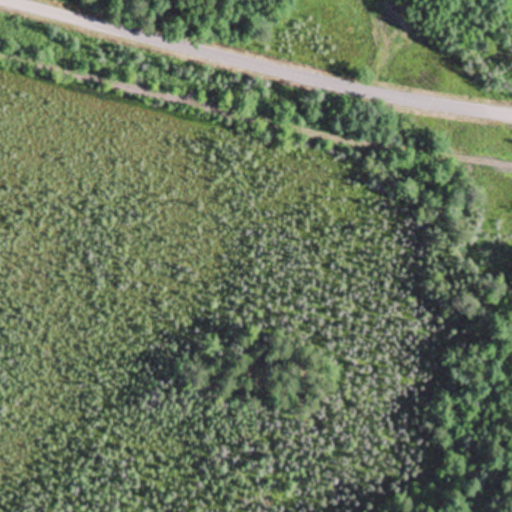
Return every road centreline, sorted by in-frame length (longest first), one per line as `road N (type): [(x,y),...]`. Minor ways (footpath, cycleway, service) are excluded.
road 1 (residential): [(511,116),(396,101),(0,0)]
road 2 (track): [(0,54),(334,140),(511,167)]
